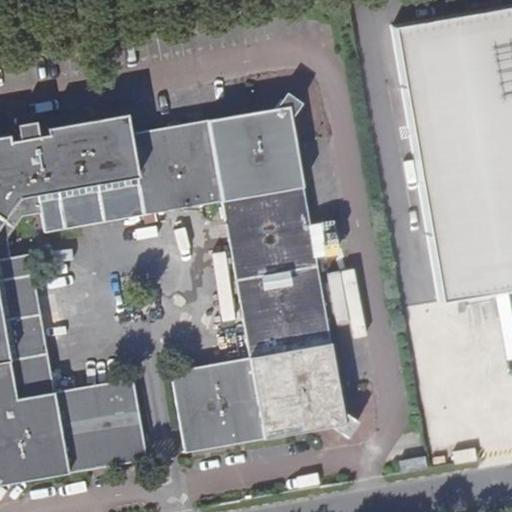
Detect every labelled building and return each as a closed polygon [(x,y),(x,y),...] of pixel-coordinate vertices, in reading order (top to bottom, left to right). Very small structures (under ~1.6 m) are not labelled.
[(511,4),(390,26),(438,300),(511,287),(511,4)] [(0,479),(1,479),(145,454),(132,374),(54,386),(30,250),(11,253),(8,235),(26,212),(41,209),(44,229),(221,200),(246,355),(171,367),(186,447),(330,422),(345,432),(357,416),(339,403),(288,116),(301,98),(286,85),(272,103),(130,129),(126,112),(48,126),(50,132),(37,135),(36,128),(34,118),(16,121),(18,131),(19,138),(9,140),(7,133),(0,134),(0,479)] [(50,132),(48,126),(36,128),(37,135),(50,132)] [(18,131),(7,133),(9,140),(19,138),(18,131)] [(475,449),(454,451),(456,464),(477,459),(475,449)] [(402,462),(403,473),(428,469),(426,458),(402,462)]
